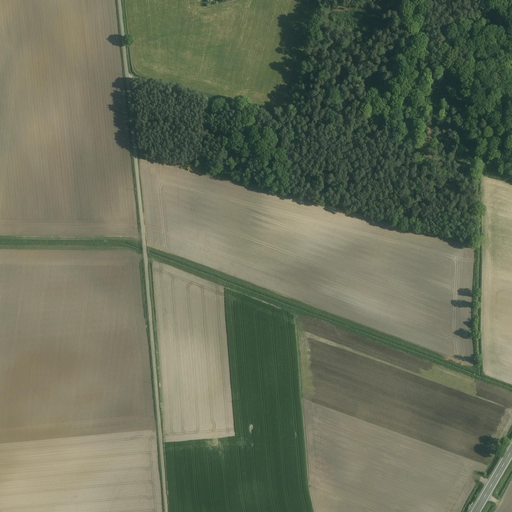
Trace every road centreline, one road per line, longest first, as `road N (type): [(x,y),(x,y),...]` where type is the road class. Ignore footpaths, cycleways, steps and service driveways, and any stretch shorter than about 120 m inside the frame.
road 1 (unclassified): [(166,511),(119,0)]
road 2 (track): [(128,79),(511,177)]
road 3 (track): [(422,154),(422,0)]
